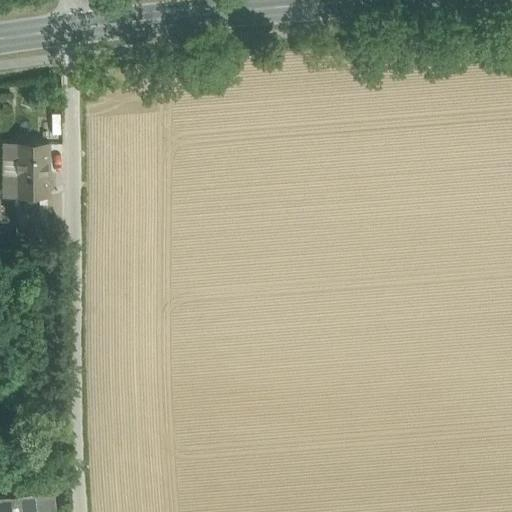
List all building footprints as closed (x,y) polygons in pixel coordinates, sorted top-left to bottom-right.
[(16,175),(16,144),(4,144),(4,174),(16,175)] [(48,144),(16,144),(16,175),(16,195),(38,195),(48,196),(48,144)] [(38,195),(16,195),(16,205),(38,206),(38,195)] [(38,206),(16,205),(16,222),(38,222),(38,206)] [(38,222),(16,222),(16,240),(38,234),(38,222)] [(0,494),(0,511),(55,511),(54,489),(0,494)]
